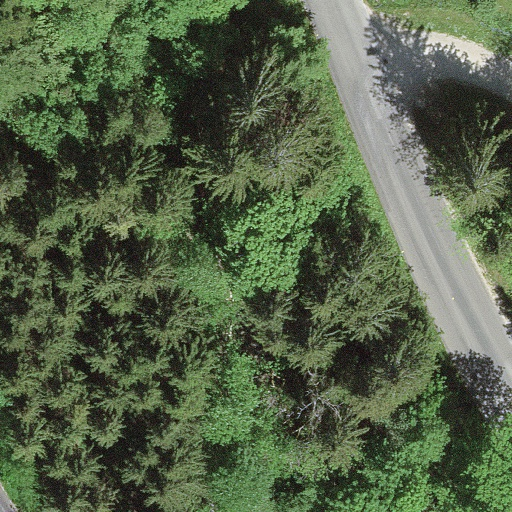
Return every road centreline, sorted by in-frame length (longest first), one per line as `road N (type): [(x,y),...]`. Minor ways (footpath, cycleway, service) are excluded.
road 1 (tertiary): [(330,0),(427,239),(511,398)]
road 2 (track): [(511,99),(345,37)]
